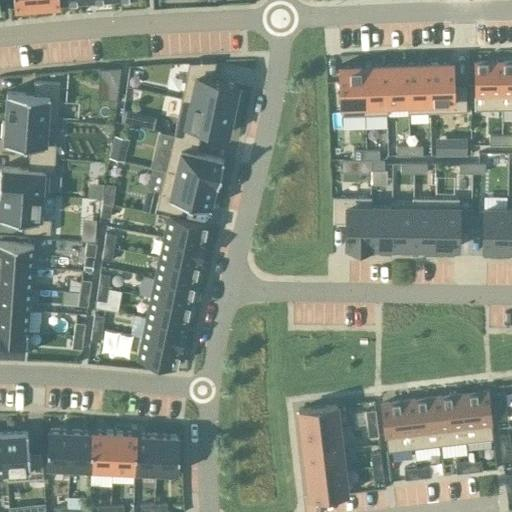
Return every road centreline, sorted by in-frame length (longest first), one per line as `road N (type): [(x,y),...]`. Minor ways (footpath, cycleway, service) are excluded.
road 1 (residential): [(0,40),(285,16)]
road 2 (residential): [(233,286),(288,295),(511,298)]
road 3 (residential): [(285,16),(233,286)]
road 4 (residential): [(285,16),(511,14)]
road 5 (residential): [(207,391),(0,374)]
road 6 (residential): [(207,391),(208,511)]
